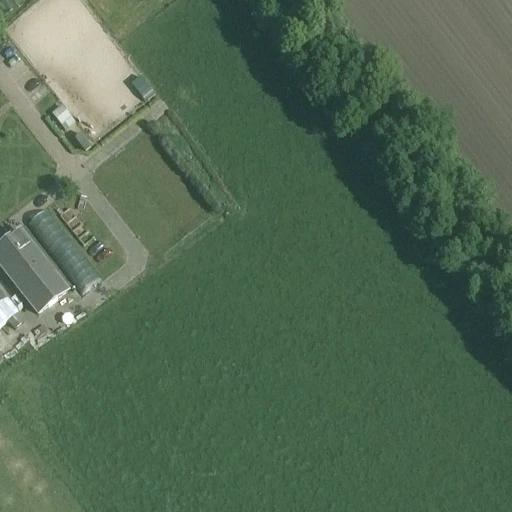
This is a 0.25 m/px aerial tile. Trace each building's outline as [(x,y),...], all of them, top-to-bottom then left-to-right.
[(55,114),(62,128),(73,123),(66,109),(55,114)] [(75,214),(89,247),(84,249),(94,271),(119,260),(110,239),(106,241),(92,207),(75,214)] [(59,209),(30,214),(33,236),(50,233),(52,244),(65,242),(59,209)] [(21,234),(0,250),(0,266),(39,316),(68,293),(21,234)] [(0,329),(19,314),(0,290),(0,329)]
